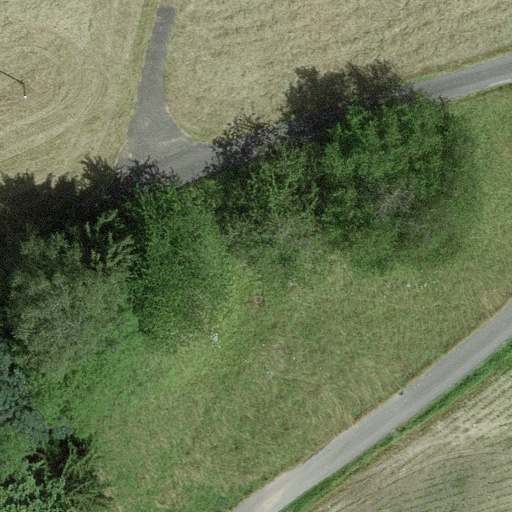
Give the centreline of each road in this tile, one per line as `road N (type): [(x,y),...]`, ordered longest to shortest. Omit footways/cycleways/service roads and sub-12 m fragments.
road 1 (unclassified): [(0,261),(140,191),(511,80)]
road 2 (residential): [(264,511),(511,307)]
